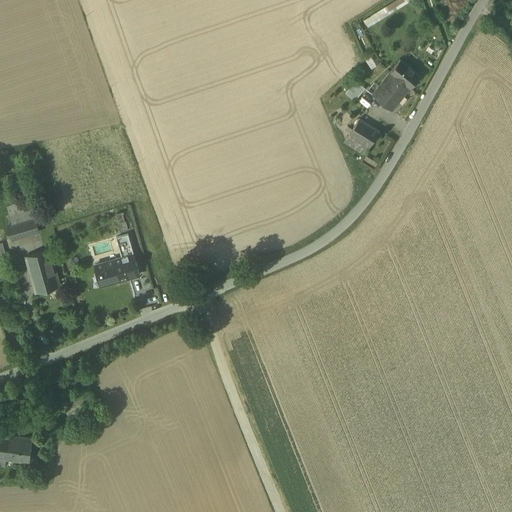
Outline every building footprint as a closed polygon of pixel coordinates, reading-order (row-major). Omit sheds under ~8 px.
[(395,0),(365,19),(369,26),(410,0),(395,0)] [(421,75),(400,59),(390,71),(410,87),(411,88),(414,84),(416,85),(419,81),(418,79),(421,75)] [(391,71),(372,94),(392,110),(410,87),(391,71)] [(355,80),(346,92),(355,100),(365,88),(355,80)] [(379,131),(359,118),(349,134),(357,138),(351,146),(365,155),(379,131)] [(33,210),(24,212),(21,202),(7,206),(12,224),(8,225),(12,239),(40,231),(36,219),(33,210)] [(128,233),(116,236),(122,257),(134,253),(128,233)] [(60,285),(50,249),(26,256),(36,291),(37,291),(37,290),(36,288),(58,281),(59,285),(60,285)] [(122,257),(95,264),(98,273),(101,272),(104,283),(101,284),(101,285),(115,281),(114,279),(127,275),(128,277),(140,274),(134,253),(122,257)] [(91,391),(63,402),(71,421),(99,409),(91,391)] [(33,437),(0,432),(0,457),(29,461),(33,437)]
